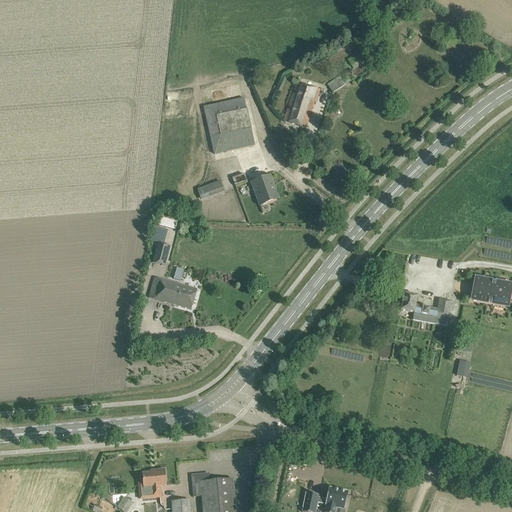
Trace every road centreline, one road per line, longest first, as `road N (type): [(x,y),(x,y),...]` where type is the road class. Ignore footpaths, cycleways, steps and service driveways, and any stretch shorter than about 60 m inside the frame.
road 1 (tertiary): [(232,386),(378,206),(511,88)]
road 2 (tertiary): [(0,436),(166,421),(220,397)]
road 3 (unclassified): [(427,473),(272,426)]
